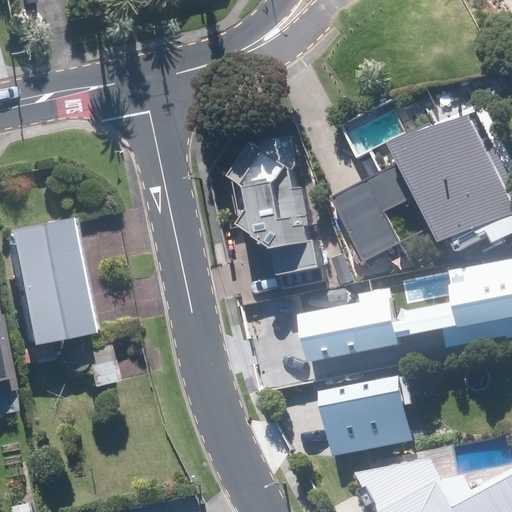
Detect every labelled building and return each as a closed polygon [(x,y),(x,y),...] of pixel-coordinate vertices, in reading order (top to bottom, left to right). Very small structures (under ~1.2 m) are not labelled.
[(382,108),(362,114),(370,138),(390,132),(382,108)] [(417,188),(403,194),(407,202),(368,222),(350,230),(369,273),(395,261),(399,268),(426,255),(422,248),(429,245),(422,230),(457,214),(467,236),(481,229),(492,253),(511,243),(511,162),(500,137),(488,142),(483,130),(455,144),(442,114),(416,126),(440,177),(445,189),(424,200),(417,188)] [(271,135),(247,170),(258,231),(285,250),(291,286),(334,279),(331,262),(338,261),(334,234),(328,235),(323,208),(316,210),(303,130),(271,135)] [(14,223),(41,360),(57,357),(53,336),(99,327),(76,210),(14,223)] [(511,316),(498,322),(511,352),(511,271),(498,279),(511,309),(511,316)] [(303,359),(307,384),(334,457),(359,450),(412,440),(400,374),(389,297),(296,314),(303,359)] [(0,390),(15,388),(0,304),(0,390)] [(107,338),(82,344),(92,385),(119,378),(107,338)] [(39,511),(38,501),(20,505),(21,511),(39,511)]
